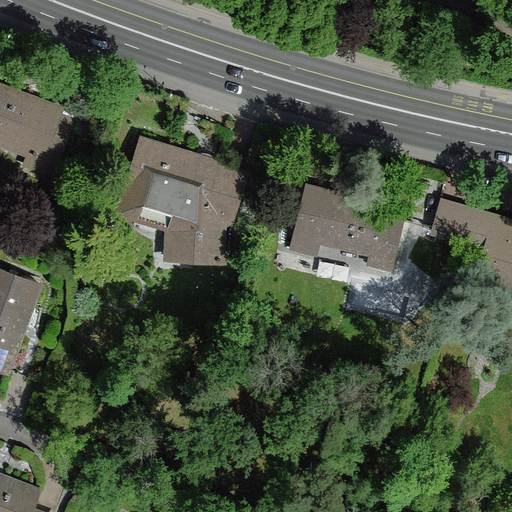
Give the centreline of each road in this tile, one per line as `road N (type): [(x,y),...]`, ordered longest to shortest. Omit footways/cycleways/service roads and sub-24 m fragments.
road 1 (primary): [(50,0),(292,82),(511,135)]
road 2 (residential): [(0,426),(223,511)]
